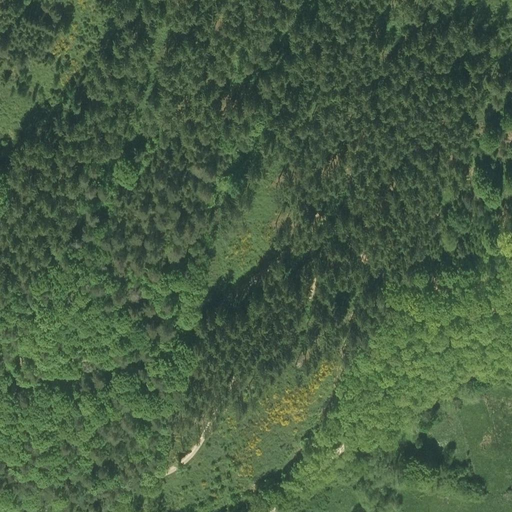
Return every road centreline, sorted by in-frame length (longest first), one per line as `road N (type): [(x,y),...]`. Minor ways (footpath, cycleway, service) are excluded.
road 1 (track): [(30,511),(178,461),(256,348),(311,290),(314,231)]
road 2 (track): [(314,231),(161,336),(33,358),(11,350),(0,323)]
road 3 (track): [(511,352),(404,403),(273,511)]
road 4 (track): [(511,238),(478,253),(388,264),(339,225),(314,231)]
